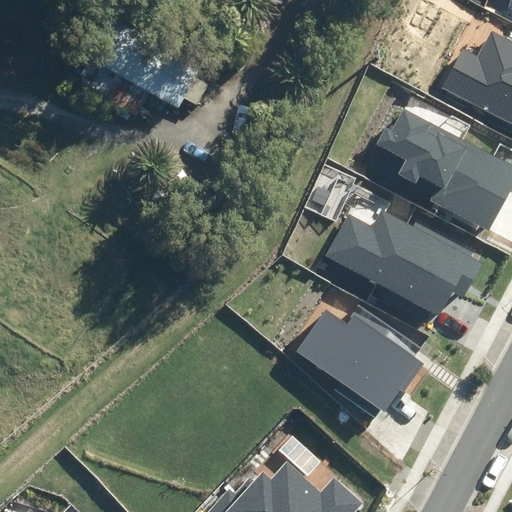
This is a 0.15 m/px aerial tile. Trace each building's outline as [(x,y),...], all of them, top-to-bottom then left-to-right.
[(77,86),(136,120),(150,96),(178,112),(200,71),(115,21),(77,86)] [(443,89),(511,124),(511,41),(492,31),(479,56),(464,49),(443,89)] [(431,200),(489,230),(511,184),(511,164),(402,109),(391,131),(384,127),(376,144),(409,160),(400,177),(416,185),(420,176),(438,185),(431,200)] [(327,257),(441,316),(453,293),(464,298),(483,262),(470,256),(476,246),(418,216),(414,225),(382,209),(373,227),(349,215),(327,257)] [(335,391),(374,417),(380,409),(383,411),(399,388),(405,392),(425,363),(415,356),(421,348),(360,306),(347,325),(325,309),(296,351),(341,382),(335,391)] [(207,511),(353,511),(363,501),(333,476),(320,491),(286,462),(271,479),(263,472),(254,482),(250,478),(235,494),(228,488),(207,511)]
